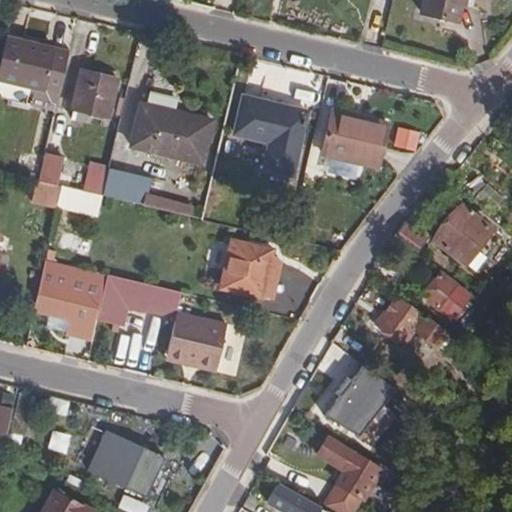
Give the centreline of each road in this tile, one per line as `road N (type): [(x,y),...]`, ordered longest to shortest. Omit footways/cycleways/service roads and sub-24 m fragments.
road 1 (residential): [(79,0),(488,96)]
road 2 (residential): [(254,423),(488,96)]
road 3 (residential): [(0,364),(254,423)]
